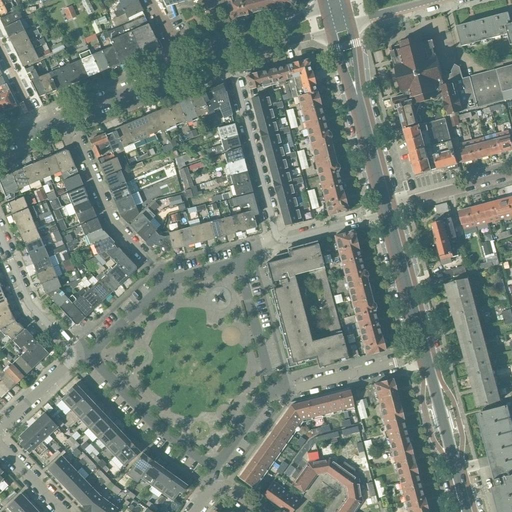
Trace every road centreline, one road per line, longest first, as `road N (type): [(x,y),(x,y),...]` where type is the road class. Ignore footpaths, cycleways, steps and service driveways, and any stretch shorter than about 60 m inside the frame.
road 1 (residential): [(67,115),(113,223),(164,282)]
road 2 (residential): [(279,238),(226,51)]
road 3 (residential): [(213,470),(81,357)]
road 4 (tertiary): [(466,511),(424,354)]
road 5 (residential): [(424,354),(271,393)]
road 6 (residential): [(81,357),(27,301),(0,235)]
road 7 (tertiary): [(424,354),(386,211)]
road 8 (residential): [(271,393),(238,262)]
road 9 (residential): [(386,211),(511,175)]
road 10 (tertiary): [(67,115),(182,68)]
